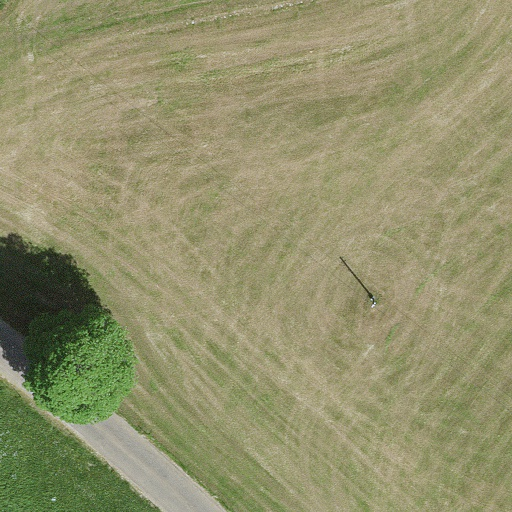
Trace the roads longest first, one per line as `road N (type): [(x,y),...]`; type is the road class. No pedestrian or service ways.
road 1 (track): [(0,63),(280,0)]
road 2 (unclassified): [(185,511),(0,356)]
